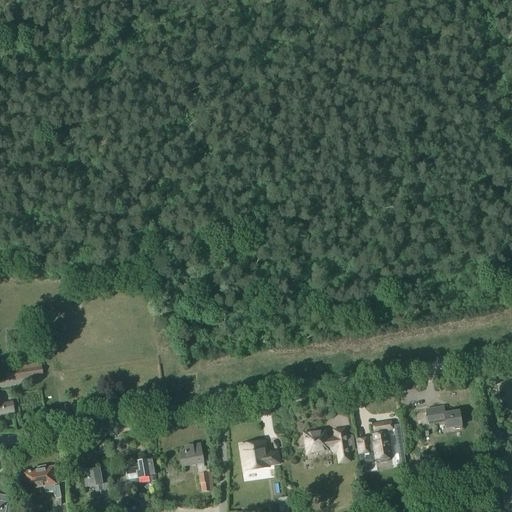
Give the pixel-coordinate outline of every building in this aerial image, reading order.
[(23,342),(26,361),(33,360),(31,341),(23,342)] [(43,375),(41,364),(15,368),(17,380),(43,375)] [(13,402),(0,404),(0,414),(14,412),(13,402)] [(446,431),(461,428),(459,412),(445,414),(443,408),(426,411),(428,426),(444,423),(446,431)] [(369,439),(357,441),(359,455),(360,463),(361,464),(373,462),(372,460),(375,460),(378,460),(378,462),(381,463),(387,462),(389,460),(389,458),(391,458),(390,448),(388,448),(386,434),(385,432),(392,431),(390,423),(373,425),(374,433),(377,433),(377,435),(373,436),(374,444),(370,444),(369,439)] [(349,462),(344,430),(334,432),(335,438),(325,440),(324,433),(310,435),(308,434),(306,434),(304,436),(304,439),(307,440),(308,448),(306,451),(307,453),(309,455),(311,454),(313,452),(327,450),(337,448),(339,463),(349,462)] [(254,444),(252,444),(255,463),(256,468),(256,470),(269,468),(269,466),(279,465),(278,452),(267,454),(265,442),(259,443),(258,442),(255,443),(254,444)] [(246,445),(240,446),(243,465),(243,471),(244,472),(246,471),(256,470),(256,468),(255,463),(252,444),(251,444),(250,443),(247,444),(246,445)] [(180,455),(182,469),(204,465),(200,445),(185,448),(186,454),(180,455)] [(138,480),(149,478),(150,483),(156,482),(152,460),(151,460),(150,457),(144,457),(145,461),(138,462),(139,468),(127,470),(129,482),(138,480)] [(34,472),(24,474),(26,485),(34,484),(34,489),(43,488),(44,494),(52,492),(56,500),(62,499),(59,486),(55,486),(54,481),(59,480),(58,471),(54,472),(53,468),(43,470),(42,467),(33,469),(34,472)] [(94,488),(95,493),(103,492),(102,486),(99,469),(86,471),(87,480),(84,480),(85,489),(88,488),(94,488)] [(208,473),(198,475),(200,487),(209,485),(208,473)] [(111,483),(104,484),(107,505),(115,504),(111,483)] [(0,511),(11,511),(13,504),(7,497),(0,495),(0,511)] [(130,511),(129,502),(116,504),(117,511),(130,511)]
